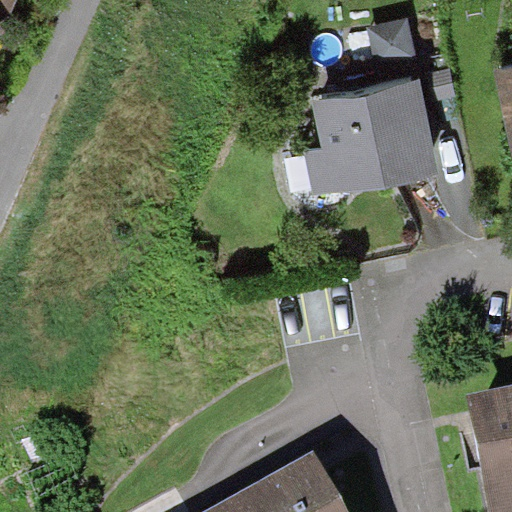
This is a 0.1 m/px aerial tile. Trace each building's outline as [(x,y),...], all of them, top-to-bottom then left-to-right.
[(0,0),(0,30),(5,27),(2,22),(10,16),(17,0),(0,0)] [(414,12),(371,19),(377,62),(421,56),(414,12)] [(511,64),(494,68),(511,152),(511,64)] [(418,76),(305,100),(324,189),(437,165),(418,76)] [(511,511),(511,414),(471,424),(489,511),(511,511)] [(337,511),(318,478),(256,511),(337,511)]
